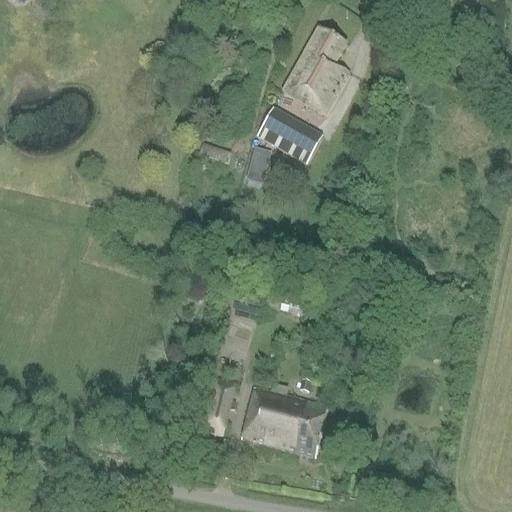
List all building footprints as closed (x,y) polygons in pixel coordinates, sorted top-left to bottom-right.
[(326,118),(349,75),(336,68),(346,49),(317,32),(282,94),(326,118)] [(274,111),(258,139),(307,167),(323,138),(274,111)] [(255,151),(250,167),(259,169),(263,153),(255,151)] [(197,432),(224,438),(237,384),(210,377),(197,432)] [(302,381),(300,391),(310,394),(312,384),(302,381)] [(255,393),(244,445),(315,460),(326,408),(255,393)]
